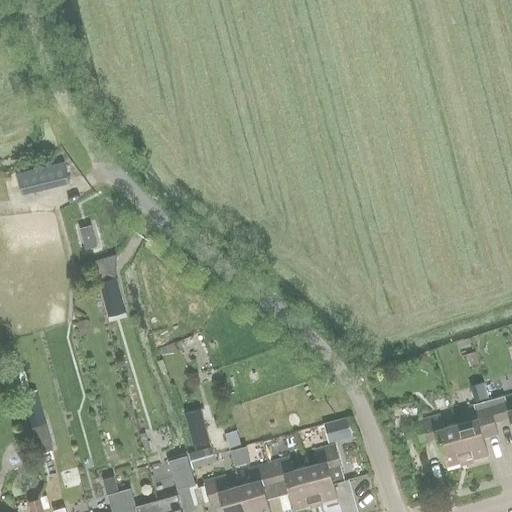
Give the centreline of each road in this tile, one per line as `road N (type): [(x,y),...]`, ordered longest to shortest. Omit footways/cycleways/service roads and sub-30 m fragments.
road 1 (unclassified): [(341,374),(305,332),(118,178),(45,61)]
road 2 (residential): [(396,511),(371,432),(341,374)]
